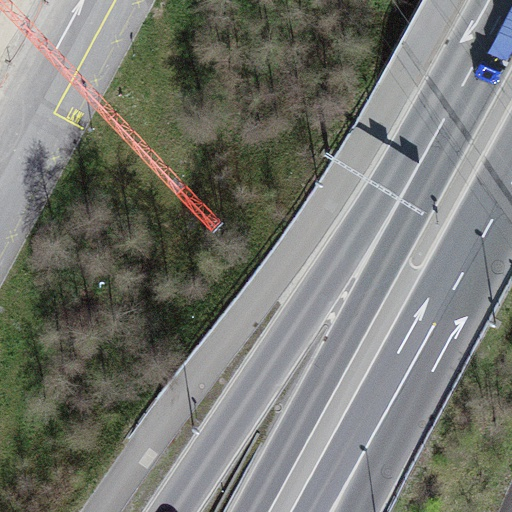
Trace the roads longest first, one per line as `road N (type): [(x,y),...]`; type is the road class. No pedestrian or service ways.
road 1 (primary): [(448,107),(171,511)]
road 2 (primary): [(448,107),(347,334),(251,511)]
road 3 (primary): [(322,511),(433,327)]
road 4 (motorway): [(354,511),(433,327)]
road 5 (primary): [(433,327),(511,183)]
road 6 (primary): [(507,0),(448,107)]
